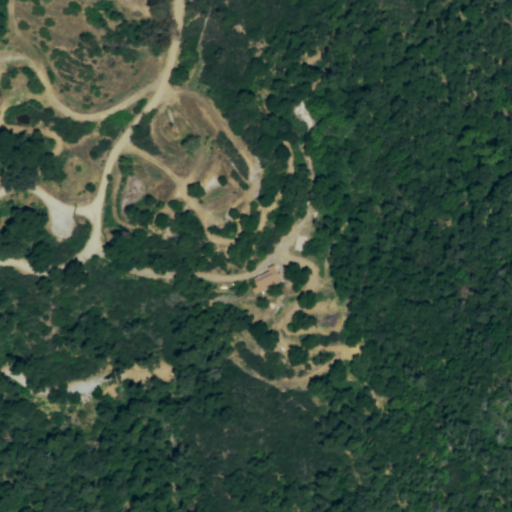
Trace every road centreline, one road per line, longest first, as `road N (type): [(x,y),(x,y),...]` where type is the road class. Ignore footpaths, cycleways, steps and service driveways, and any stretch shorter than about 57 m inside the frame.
road 1 (track): [(310,213),(305,136),(297,129),(287,183),(266,209),(247,200)]
road 2 (track): [(117,143),(178,182),(180,197),(197,209),(247,200)]
